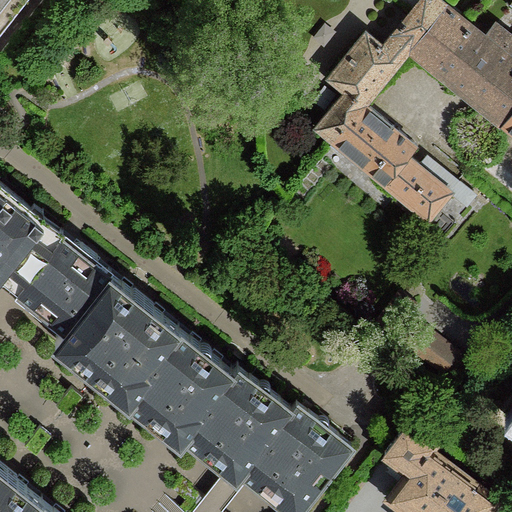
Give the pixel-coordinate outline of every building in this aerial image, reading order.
[(0,0),(0,24),(19,0),(0,0)] [(317,125),(334,139),(367,101),(412,46),(445,5),(438,0),(420,0),(384,45),(366,30),(330,76),(347,90),(317,125)] [(445,5),(412,46),(435,65),(468,25),(445,5)] [(468,25),(435,65),(468,91),(501,50),(468,25)] [(511,59),(501,50),(468,91),(504,121),(511,111),(511,59)] [(418,144),(367,101),(334,139),(429,218),(459,181),(428,156),(421,164),(409,153),(418,144)] [(0,272),(2,270),(19,284),(21,282),(63,229),(0,179),(0,272)] [(111,267),(63,229),(21,282),(69,320),(111,267)] [(174,318),(111,267),(69,320),(56,337),(120,387),(174,318)] [(414,301),(403,292),(382,317),(393,326),(414,301)] [(234,365),(174,318),(120,387),(179,435),(184,428),(234,365)] [(433,327),(415,349),(444,373),(462,351),(433,327)] [(238,360),(234,365),(184,428),(229,465),(237,472),(242,466),(293,403),(238,360)] [(428,381),(413,369),(394,392),(408,404),(428,381)] [(297,398),(293,403),(242,466),(252,474),(295,508),(318,479),(322,482),(353,442),(297,398)] [(407,421),(386,449),(411,468),(391,494),(414,511),(483,511),(496,496),(430,446),(434,441),(407,421)] [(0,511),(29,511),(44,494),(0,459),(0,511)] [(229,465),(206,496),(224,510),(252,474),(242,466),(237,472),(229,465)] [(66,511),(44,494),(29,511),(66,511)] [(226,511),(224,510),(206,496),(193,511),(226,511)]
